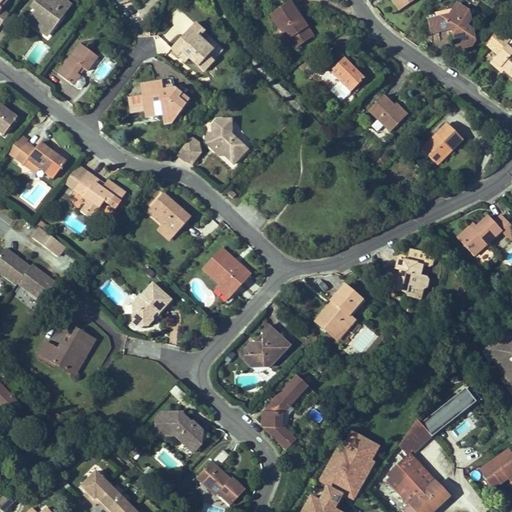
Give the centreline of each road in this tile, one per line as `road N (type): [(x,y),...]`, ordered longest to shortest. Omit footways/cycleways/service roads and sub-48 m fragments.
road 1 (residential): [(0,69),(143,168),(205,195),(287,266)]
road 2 (residential): [(511,163),(355,251),(287,266)]
road 3 (residential): [(356,0),(375,27),(511,126)]
road 4 (residential): [(259,511),(272,478),(269,455),(198,377),(196,358)]
road 5 (residential): [(196,358),(287,266)]
